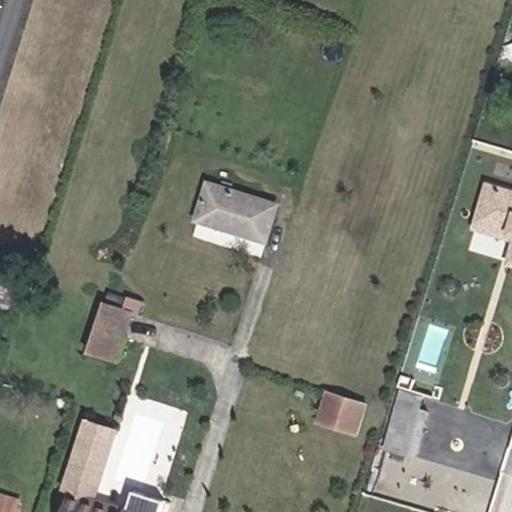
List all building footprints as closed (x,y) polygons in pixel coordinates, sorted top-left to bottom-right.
[(134,134),(102,124),(92,158),(124,168),(134,134)] [(266,240),(278,201),(207,178),(194,218),(266,240)] [(511,188),(483,180),(472,217),(511,228),(510,236),(503,257),(511,259),(511,188)] [(511,228),(472,217),(470,224),(510,236),(511,228)] [(201,221),(197,232),(264,255),(268,244),(201,221)] [(14,286),(0,281),(0,311),(6,314),(14,286)] [(116,356),(131,309),(102,300),(87,348),(116,356)] [(368,401),(328,388),(318,419),(359,432),(368,401)] [(398,390),(392,450),(421,453),(427,393),(398,390)] [(86,421),(72,466),(103,476),(118,431),(86,421)] [(65,489),(69,491),(95,499),(103,476),(72,466),(65,489)] [(138,511),(95,499),(69,491),(61,511),(138,511)] [(0,496),(0,511),(16,511),(20,504),(0,496)]
